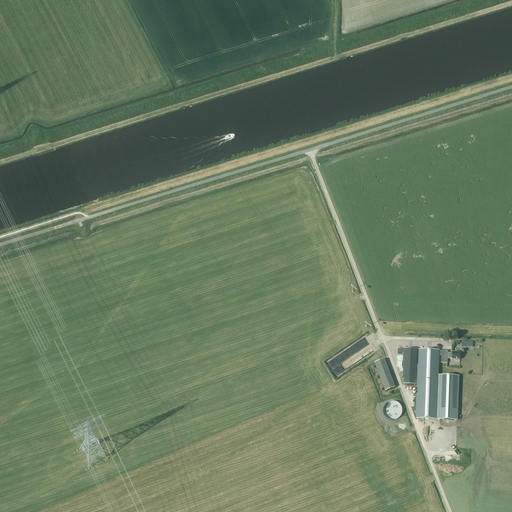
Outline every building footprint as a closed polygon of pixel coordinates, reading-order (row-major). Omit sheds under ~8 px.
[(441,311),(401,310),(400,330),(440,331),(441,311)] [(417,350),(404,349),(403,385),(416,385),(417,350)] [(349,350),(329,361),(337,374),(350,367),(348,363),(355,360),(349,350)] [(453,354),(448,354),(448,351),(441,350),(418,350),(416,419),(437,420),(439,376),(439,356),(441,356),(441,363),(448,363),(448,359),(452,360),(452,361),(460,361),(460,354),(453,353),(453,354)] [(398,388),(389,359),(378,362),(387,391),(398,388)] [(458,377),(439,376),(437,420),(457,421),(458,377)]
